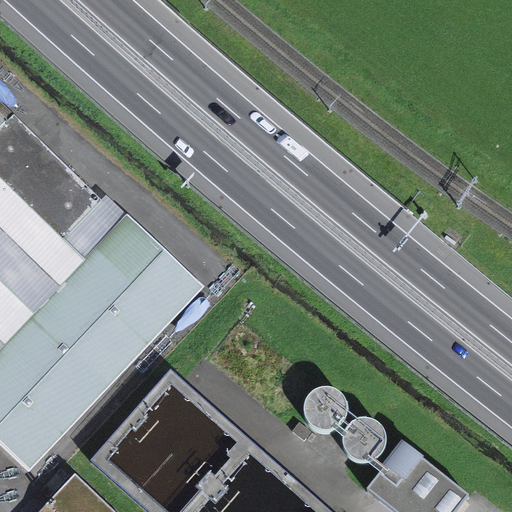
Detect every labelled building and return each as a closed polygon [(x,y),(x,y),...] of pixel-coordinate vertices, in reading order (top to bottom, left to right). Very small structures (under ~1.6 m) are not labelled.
[(209,285),(0,88),(0,207),(71,275),(0,349),(0,424),(41,463),(209,285)] [(305,426),(310,431),(316,435),(323,437),(330,436),(337,433),(342,428),(346,422),(347,415),(346,407),(342,401),(337,396),(330,393),(322,393),(315,395),(309,399),(305,405),(303,412),(303,419),(305,426)] [(356,465),(363,467),(371,466),(378,463),(383,457),(386,451),(387,444),(385,437),(382,431),(376,426),(370,423),(363,423),(356,425),(350,428),(345,434),(343,441),(343,448),(345,455),(350,461),(356,465)] [(401,447),(365,494),(388,511),(458,511),(468,500),(401,447)] [(44,511),(108,511),(74,480),(44,511)]
